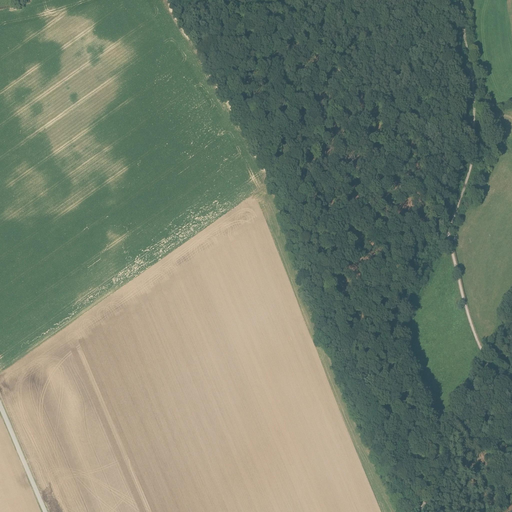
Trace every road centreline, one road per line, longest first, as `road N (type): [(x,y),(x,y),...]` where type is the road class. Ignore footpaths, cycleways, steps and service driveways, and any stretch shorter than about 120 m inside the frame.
road 1 (track): [(448,231),(415,139),(333,64),(293,12)]
road 2 (track): [(448,231),(472,146),(460,0)]
road 3 (track): [(488,363),(448,231)]
